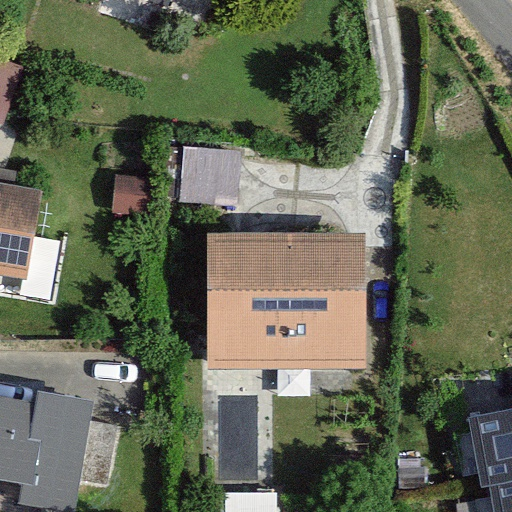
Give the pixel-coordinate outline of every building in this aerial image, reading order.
[(0,113),(8,116),(24,65),(0,57),(0,113)] [(240,155),(184,152),(182,204),(237,206),(240,155)] [(0,273),(28,278),(41,194),(12,190),(14,175),(0,172),(0,273)] [(154,180),(116,179),(115,214),(153,214),(154,180)] [(362,239),(209,239),(209,366),(362,366),(362,239)] [(37,411),(0,405),(0,472),(25,476),(21,503),(71,511),(76,478),(108,483),(116,429),(88,425),(91,405),(39,397),(37,411)] [(511,415),(472,421),(482,490),(494,489),(511,485),(511,415)] [(511,511),(511,485),(494,489),(497,511),(511,511)]
